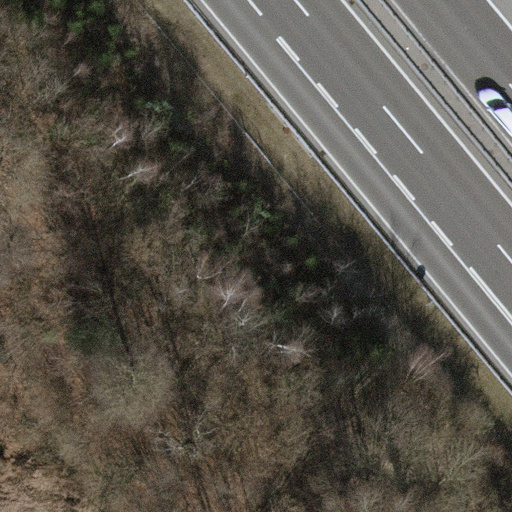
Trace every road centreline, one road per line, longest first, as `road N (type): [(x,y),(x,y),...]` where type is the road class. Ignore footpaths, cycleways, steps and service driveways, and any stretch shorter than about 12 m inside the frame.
road 1 (motorway): [(293,0),(453,192)]
road 2 (motorway): [(453,192),(499,332),(511,348)]
